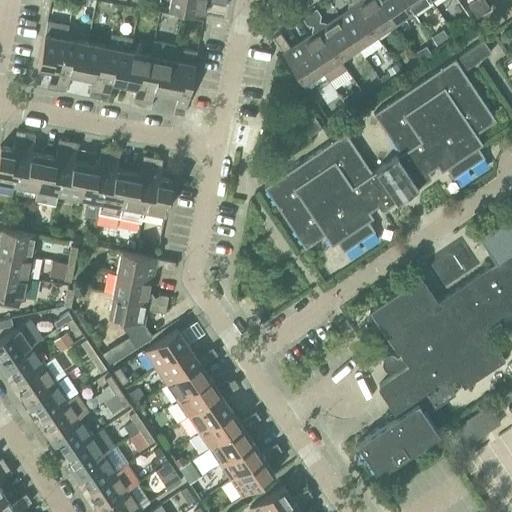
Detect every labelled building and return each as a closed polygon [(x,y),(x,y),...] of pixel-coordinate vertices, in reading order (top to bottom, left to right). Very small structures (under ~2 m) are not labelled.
[(204,15),(207,0),(170,0),(169,8),(204,15)] [(394,22),(379,0),(361,0),(356,4),(376,34),(394,22)] [(412,9),(405,0),(379,0),(394,22),(412,9)] [(405,0),(412,9),(425,0),(405,0)] [(376,34),(356,4),(338,16),(358,46),(376,34)] [(309,12),(316,23),(320,21),(321,14),(316,7),(309,12)] [(316,23),(309,12),(302,17),(307,24),(313,25),(316,23)] [(320,28),(340,58),(358,46),(338,16),(320,28)] [(465,26),(459,17),(448,24),(454,33),(465,26)] [(57,89),(67,37),(69,25),(47,21),(44,33),(37,67),(50,69),(47,87),(57,89)] [(320,28),(302,40),(322,70),(329,80),(347,68),(340,58),(320,28)] [(448,37),(443,28),(431,36),(436,44),(448,37)] [(273,37),(280,47),(284,45),(285,38),(280,32),(273,37)] [(124,84),(130,50),(129,49),(131,38),(111,34),(108,45),(109,46),(99,97),(108,99),(111,81),(124,84)] [(81,75),(88,41),(67,37),(57,89),(66,91),(69,73),(81,75)] [(459,55),(467,68),(491,52),(483,39),(459,55)] [(322,70),(302,40),(283,53),(303,83),(322,70)] [(88,41),(81,75),(93,78),(89,95),(99,97),(109,46),(108,45),(88,41)] [(431,53),(425,45),(415,52),(420,60),(431,53)] [(172,58),(166,92),(177,94),(174,112),(184,114),(195,62),(194,62),(197,50),(175,46),(172,58)] [(130,50),(124,84),(135,86),(132,104),(142,106),(152,54),(130,50)] [(166,92),(172,58),(152,54),(142,106),(150,107),(154,90),(166,92)] [(496,120),(455,58),(374,113),(400,153),(372,172),(345,132),(264,186),(305,248),(325,234),(332,244),(337,241),(344,251),(375,230),(368,220),(373,217),(369,211),(377,205),(380,208),(383,209),(407,194),(428,180),(431,175),(429,170),(437,165),(441,171),(446,168),(453,177),(484,156),(478,146),(483,143),(476,133),(496,120)] [(399,69),(395,63),(387,68),(391,74),(399,69)] [(350,91),(341,98),(346,106),(355,99),(350,91)] [(310,135),(322,127),(314,114),(301,123),(310,135)] [(0,180),(15,184),(25,132),(17,130),(14,148),(0,145),(0,180)] [(36,188),(43,154),(31,151),(34,134),(25,132),(15,184),(36,188)] [(43,154),(36,188),(37,188),(35,200),(56,204),(58,192),(68,140),(59,138),(56,156),(43,154)] [(79,196),(85,162),(73,159),(77,142),(68,140),(58,192),(79,196)] [(85,162),(79,196),(91,198),(90,202),(88,202),(85,215),(97,217),(100,200),(110,148),(102,147),(98,164),(85,162)] [(119,216),(128,170),(116,168),(119,150),(110,148),(100,200),(102,201),(100,212),(119,216)] [(143,209),(153,157),(144,155),(141,173),(128,170),(119,216),(140,220),(143,209)] [(153,157),(143,209),(165,213),(172,179),(158,176),(162,158),(153,157)] [(378,474),(439,433),(425,413),(455,392),(449,382),(457,377),(464,387),(505,359),(485,329),(489,327),(491,329),(492,329),(495,329),(497,329),(499,327),(501,324),(501,322),(500,319),(503,317),(511,329),(511,214),(479,237),(496,262),(437,301),(421,276),(369,311),(397,352),(408,364),(380,383),(378,385),(378,386),(379,389),(379,390),(396,416),(356,442),(378,474)] [(0,234),(0,248),(33,255),(37,233),(2,226),(0,234)] [(151,239),(139,237),(137,245),(150,247),(151,239)] [(68,261),(74,263),(78,246),(71,245),(68,261)] [(0,270),(29,276),(33,255),(0,248),(0,270)] [(117,271),(152,278),(157,256),(121,250),(117,271)] [(175,261),(162,259),(162,263),(165,268),(173,270),(175,261)] [(74,263),(68,261),(64,279),(71,281),(74,263)] [(29,276),(0,270),(0,304),(18,308),(20,298),(24,299),(29,276)] [(152,278),(117,271),(113,293),(148,300),(152,278)] [(72,311),(72,310),(76,289),(69,288),(65,309),(72,311)] [(148,300),(113,293),(108,315),(144,322),(148,300)] [(154,301),(167,303),(168,295),(160,294),(155,297),(154,301)] [(167,303),(154,301),(153,305),(157,310),(165,312),(167,303)] [(65,321),(71,318),(67,312),(61,316),(65,321)] [(0,363),(1,365),(32,344),(42,337),(29,318),(0,338),(0,363)] [(71,318),(65,321),(75,336),(81,332),(71,318)] [(155,366),(188,344),(178,328),(144,350),(155,366)] [(67,332),(53,341),(60,351),(73,342),(67,332)] [(89,357),(95,353),(85,339),(79,343),(89,357)] [(17,380),(44,362),(32,344),(1,365),(6,373),(11,370),(17,380)] [(188,344),(155,366),(166,382),(199,360),(197,357),(188,344)] [(204,352),(209,360),(217,354),(212,347),(204,352)] [(209,360),(204,352),(197,357),(199,360),(166,382),(177,398),(210,376),(202,364),(209,360)] [(95,353),(89,357),(99,372),(105,368),(95,353)] [(44,362),(17,380),(24,390),(20,393),(25,400),(56,379),(44,362)] [(118,367),(113,371),(121,384),(127,380),(118,367)] [(113,392),(119,389),(109,375),(103,378),(113,392)] [(210,376),(177,398),(187,414),(221,392),(219,389),(210,376)] [(56,379),(25,400),(30,409),(35,406),(41,415),(68,397),(56,379)] [(226,384),(231,391),(239,386),(234,379),(226,384)] [(231,391),(226,384),(219,389),(221,392),(187,414),(198,430),(231,408),(223,396),(231,391)] [(147,396),(139,386),(128,393),(135,404),(147,396)] [(119,389),(113,392),(123,408),(129,404),(119,389)] [(89,409),(77,391),(68,397),(41,415),(48,426),(44,429),(48,436),(80,415),(89,409)] [(231,408),(198,430),(208,446),(242,424),(240,421),(231,408)] [(138,429),(143,425),(134,411),(128,415),(132,421),(138,429)] [(247,416),(252,423),(260,418),(255,411),(247,416)] [(80,415),(48,436),(54,445),(59,442),(65,451),(92,433),(80,415)] [(219,462),(252,439),(245,428),(252,423),(247,416),(240,421),(242,424),(208,446),(219,462)] [(129,435),(138,429),(132,421),(124,427),(129,435)] [(143,425),(138,429),(148,444),(153,440),(143,425)] [(92,433),(65,451),(72,462),(68,465),(73,473),(104,452),(115,445),(102,426),(92,433)] [(252,439),(219,462),(230,478),(263,456),(261,453),(252,439)] [(269,448),(274,455),(281,450),(277,442),(269,448)] [(162,465),(167,461),(157,447),(152,451),(162,465)] [(274,455),(269,448),(261,453),(263,456),(230,478),(242,495),(275,473),(266,460),(274,455)] [(90,488),(117,470),(104,452),(73,473),(79,481),(83,478),(90,488)] [(187,463),(182,455),(174,461),(179,468),(187,463)] [(162,465),(155,470),(168,489),(181,480),(167,461),(162,465)] [(191,462),(179,469),(184,477),(195,470),(191,462)] [(0,495),(4,492),(0,486),(0,481),(12,473),(7,465),(0,469),(0,495)] [(97,509),(129,488),(117,470),(90,488),(96,498),(92,501),(97,509)] [(250,507),(253,511),(277,511),(294,501),(292,498),(283,485),(250,507)] [(188,504),(193,500),(185,487),(179,491),(188,504)] [(129,488),(97,509),(99,511),(133,511),(141,507),(129,488)] [(299,493),(304,500),(312,495),(307,488),(299,493)] [(4,492),(0,495),(0,511),(15,511),(21,509),(21,508),(31,501),(26,492),(11,503),(4,492)] [(301,511),(297,505),(304,500),(299,493),(292,498),(294,501),(277,511),(301,511)]
